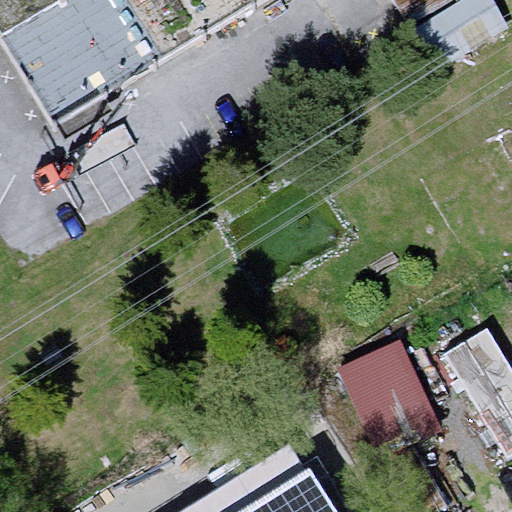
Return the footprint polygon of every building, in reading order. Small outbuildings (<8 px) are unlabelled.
[(0,0),(0,34),(37,97),(204,0),(0,0)] [(469,0),(402,0),(430,48),(480,18),(469,0)] [(511,348),(499,320),(451,340),(501,455),(511,450),(511,348)] [(393,339),(334,371),(381,457),(440,426),(393,339)] [(244,511),(327,511),(307,476),(244,511)]
